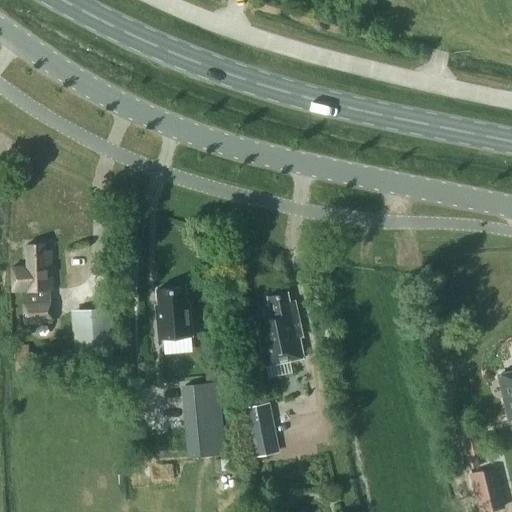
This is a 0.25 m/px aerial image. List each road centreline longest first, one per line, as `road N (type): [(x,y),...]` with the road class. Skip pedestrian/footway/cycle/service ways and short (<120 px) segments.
road 1 (unclassified): [(0,28),(58,68),(176,127),(237,148),(511,207)]
road 2 (primary): [(511,141),(241,77),(64,0)]
road 3 (unclassified): [(159,0),(291,49),(511,101)]
